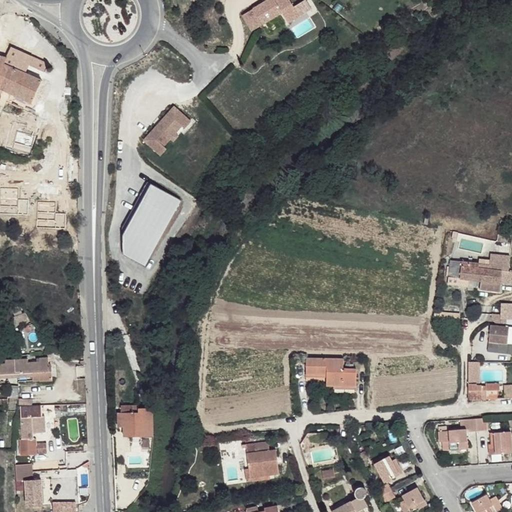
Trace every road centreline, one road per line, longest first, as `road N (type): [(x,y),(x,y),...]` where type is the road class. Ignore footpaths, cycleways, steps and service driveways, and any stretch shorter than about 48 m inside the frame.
road 1 (tertiary): [(94,178),(101,511)]
road 2 (residential): [(449,487),(411,417),(218,430)]
road 3 (tertiary): [(79,37),(94,178)]
road 4 (tertiary): [(113,56),(94,178)]
